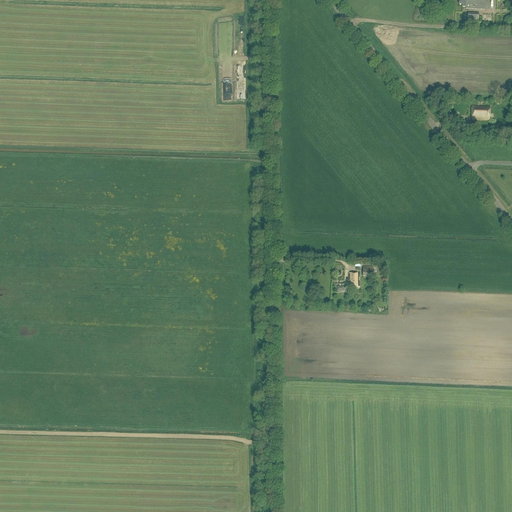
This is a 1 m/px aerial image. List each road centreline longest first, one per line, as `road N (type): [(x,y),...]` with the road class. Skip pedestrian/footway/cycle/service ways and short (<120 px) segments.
road 1 (unclassified): [(273,511),(269,0)]
road 2 (tertiary): [(511,223),(330,0)]
road 3 (unknown): [(0,431),(272,445)]
